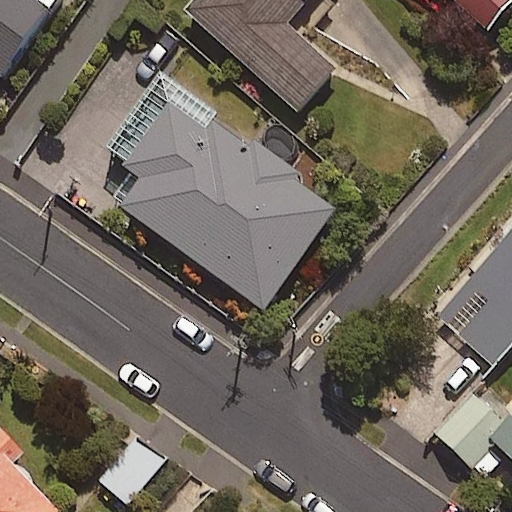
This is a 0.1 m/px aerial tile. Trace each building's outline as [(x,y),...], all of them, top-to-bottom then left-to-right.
[(45,14),(25,0),(0,0),(0,75),(2,75),(45,14)] [(302,0),(186,0),(180,8),(295,111),(331,71),(280,25),(302,0)] [(505,0),(451,0),(481,27),(505,0)] [(160,88),(113,155),(133,168),(109,202),(257,304),(327,203),(160,88)] [(511,225),(434,317),(492,366),(511,341),(511,225)] [(511,411),(503,421),(473,393),(434,436),(482,480),(502,458),(511,466),(511,411)] [(160,463),(131,438),(96,479),(125,504),(160,463)] [(0,511),(55,511),(0,455),(0,511)]
